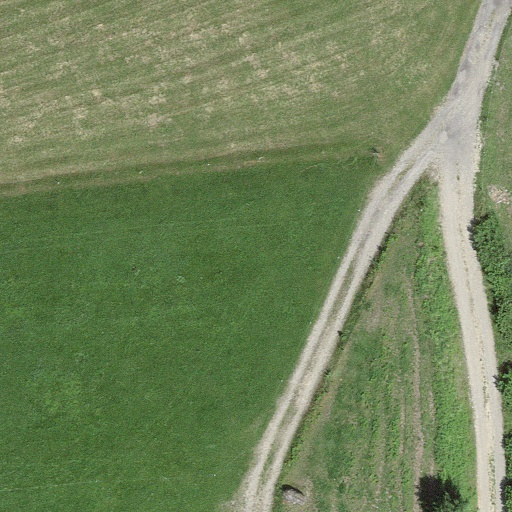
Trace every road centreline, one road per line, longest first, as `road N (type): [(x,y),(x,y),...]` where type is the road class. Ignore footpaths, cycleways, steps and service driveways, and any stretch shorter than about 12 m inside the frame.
road 1 (track): [(261,511),(365,216),(459,137)]
road 2 (track): [(486,511),(459,137)]
road 3 (track): [(459,137),(495,0)]
